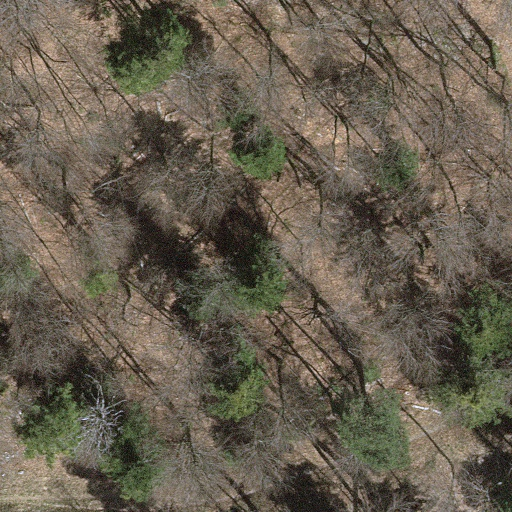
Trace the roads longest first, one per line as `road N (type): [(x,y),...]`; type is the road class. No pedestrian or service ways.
road 1 (track): [(0,503),(158,497),(246,481),(511,400)]
road 2 (track): [(511,221),(326,457)]
